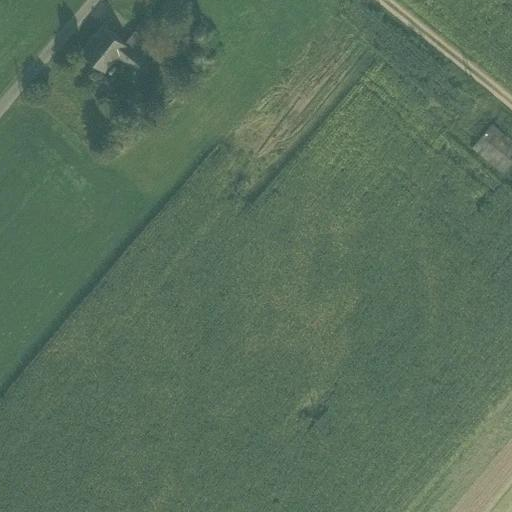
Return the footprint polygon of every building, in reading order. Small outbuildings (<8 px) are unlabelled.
[(81,52),(104,71),(118,54),(126,44),(125,43),(103,25),(81,52)] [(126,44),(143,58),(152,47),(134,32),(125,43),(126,44)] [(118,54),(135,68),(143,58),(126,44),(118,54)] [(152,47),(143,58),(146,60),(154,51),(152,47)] [(149,62),(146,60),(143,58),(135,68),(140,73),(149,62)] [(478,149),(504,169),(511,158),(511,143),(493,129),(478,149)]
